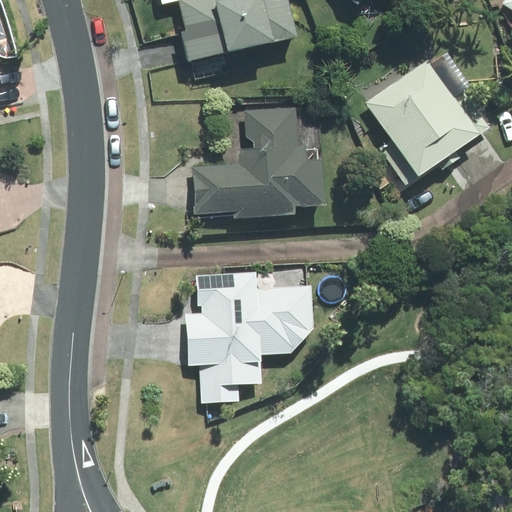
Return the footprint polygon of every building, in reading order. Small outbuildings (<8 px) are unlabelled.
[(293,41),(284,0),(227,0),(227,2),(217,4),(216,0),(184,0),(176,2),(183,35),(177,37),(183,65),(293,41)] [(511,0),(501,0),(498,5),(511,14),(511,0)] [(424,62),(362,104),(388,142),(376,150),(403,190),(436,167),(439,172),(456,159),(452,153),(487,129),(461,91),(450,99),(424,62)] [(295,148),(292,109),(241,112),(242,138),(249,144),(250,151),(232,152),(233,166),(188,169),(190,216),(229,214),(229,221),(289,218),(289,210),(320,209),(317,162),(303,162),(302,148),(295,148)] [(258,387),(257,358),(287,357),(310,331),(308,288),(253,291),(252,276),(193,278),(195,309),(198,309),(199,316),(183,316),(185,369),(197,368),(199,406),(235,405),(235,388),(258,387)]
